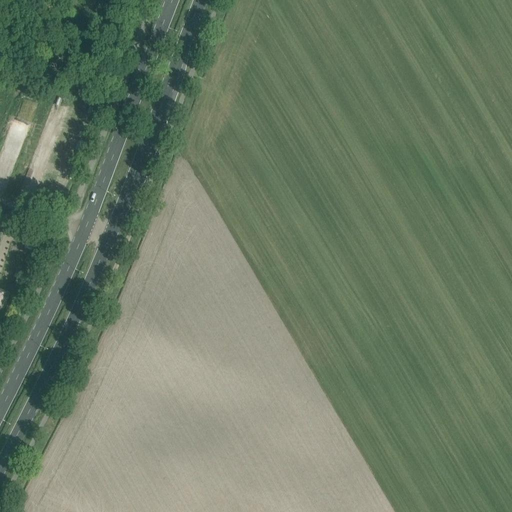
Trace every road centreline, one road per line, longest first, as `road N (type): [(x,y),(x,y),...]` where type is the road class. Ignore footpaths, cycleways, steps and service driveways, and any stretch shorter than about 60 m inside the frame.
road 1 (primary): [(107,239),(201,0)]
road 2 (primary): [(0,465),(107,239)]
road 3 (primary): [(171,0),(84,228)]
road 4 (primary): [(84,228),(0,403)]
